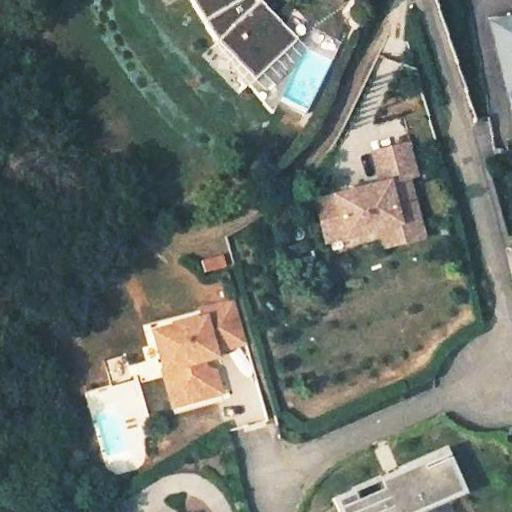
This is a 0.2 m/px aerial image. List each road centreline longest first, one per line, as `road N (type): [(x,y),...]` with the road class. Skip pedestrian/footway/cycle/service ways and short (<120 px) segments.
road 1 (track): [(0,62),(104,204),(162,237),(220,231),(277,193),(326,138),(395,0)]
road 2 (residential): [(511,326),(458,103),(421,0)]
